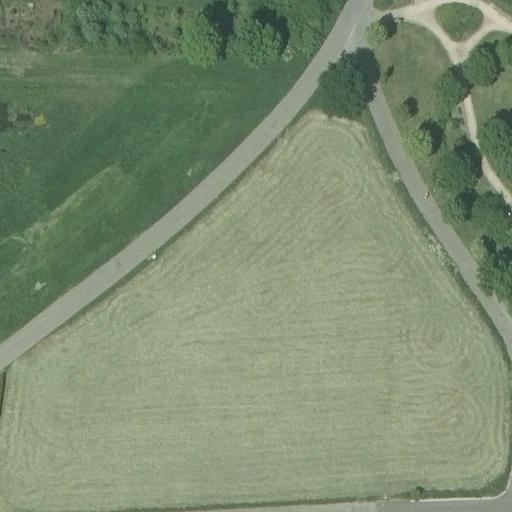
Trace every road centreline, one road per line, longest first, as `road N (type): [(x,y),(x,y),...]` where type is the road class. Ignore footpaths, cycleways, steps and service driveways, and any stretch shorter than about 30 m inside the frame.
road 1 (unclassified): [(356,19),(232,170),(0,359)]
road 2 (residential): [(511,336),(405,168),(373,98),(356,19)]
